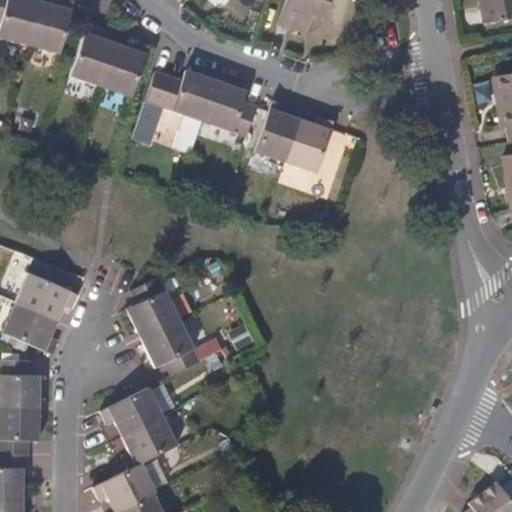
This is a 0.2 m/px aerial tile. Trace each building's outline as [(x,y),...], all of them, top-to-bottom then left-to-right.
[(0,40),(27,48),(35,16),(39,2),(31,0),(5,0),(0,20),(0,40)] [(57,56),(66,20),(71,3),(61,0),(56,0),(54,6),(39,2),(35,16),(27,48),(57,56)] [(319,21),(327,0),(284,0),(275,25),(301,35),(308,17),(319,21)] [(511,18),(511,0),(472,0),(476,25),(511,18)] [(98,88),(114,45),(98,39),(100,32),(85,26),(68,77),(98,88)] [(129,99),(148,48),(132,42),(130,50),(114,45),(98,88),(129,99)] [(200,123),(214,82),(183,72),(180,82),(165,77),(153,73),(143,104),(200,123)] [(511,127),(511,73),(495,76),(501,113),(495,114),(498,130),(511,127)] [(501,113),(495,76),(489,77),(495,114),(501,113)] [(244,138),(255,108),(241,104),(245,93),(214,82),(200,123),(244,138)] [(282,165),(297,121),(283,116),(285,108),(270,103),(266,113),(251,155),(282,165)] [(314,177),(329,132),(332,124),(317,119),(315,127),(297,121),(282,165),(314,177)] [(511,210),(511,155),(501,158),(510,211),(511,210)] [(76,297),(26,275),(13,304),(56,323),(62,308),(70,312),(76,297)] [(178,321),(157,279),(128,293),(134,307),(123,311),(138,340),(178,321)] [(49,339),(56,323),(13,304),(0,337),(33,350),(49,357),(56,343),(49,339)] [(199,363),(178,321),(138,340),(153,370),(163,365),(169,379),(199,363)] [(236,347),(254,339),(246,323),(228,331),(236,347)] [(0,409),(36,410),(38,379),(28,379),(28,364),(0,361),(0,409)] [(162,419),(147,389),(119,403),(97,414),(104,429),(113,425),(120,439),(162,419)] [(37,442),(36,410),(0,409),(0,456),(26,456),(26,443),(37,442)] [(141,465),(176,448),(162,419),(120,439),(127,454),(119,458),(125,472),(141,465)] [(0,503),(20,504),(21,471),(26,471),(26,456),(0,456),(0,503)] [(110,511),(117,511),(151,496),(155,495),(141,465),(125,472),(90,490),(97,504),(105,501),(110,511)] [(511,511),(511,502),(498,483),(471,505),(473,509),(469,511),(511,511)] [(158,511),(151,496),(117,511),(158,511)] [(19,511),(20,504),(0,503),(0,511),(19,511)]
